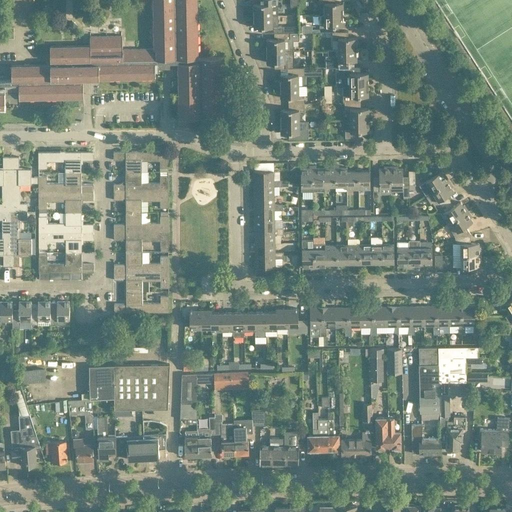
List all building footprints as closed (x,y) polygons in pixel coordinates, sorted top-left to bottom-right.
[(0,108),(6,108),(6,97),(19,96),(19,98),(83,97),(83,81),(81,81),(81,78),(96,78),(155,77),(155,68),(166,68),(178,68),(178,83),(178,84),(180,84),(181,89),(178,89),(179,97),(178,97),(178,98),(181,98),(181,103),(178,103),(179,103),(179,111),(178,111),(179,111),(181,111),(181,117),(179,117),(203,117),(203,113),(223,112),(221,112),(221,106),(223,106),(223,98),(220,98),(220,93),(223,93),(223,92),(222,92),(222,84),(220,84),(220,79),(223,79),(223,78),(222,78),(222,70),(220,70),(220,65),(222,65),(222,64),(222,56),(198,57),(198,50),(198,49),(196,49),(196,44),(198,44),(198,36),(198,35),(196,35),(195,30),(198,30),(198,22),(198,21),(195,21),(195,16),(197,16),(197,8),(198,8),(198,7),(195,8),(195,2),(197,2),(197,0),(153,0),(154,48),(123,49),(122,35),(96,36),(90,36),(90,45),(50,45),(51,64),(12,64),(12,79),(0,79),(0,108)] [(260,0),(261,3),(254,3),(254,15),(272,14),(278,14),(277,0),(260,0)] [(319,0),(319,14),(321,14),(343,13),(343,2),(332,2),(331,0),(319,0)] [(321,23),(320,23),(320,29),(320,31),(320,32),(333,31),(333,25),(335,25),(343,25),(343,13),(321,14),(321,23)] [(272,14),(254,15),(254,26),(262,26),(265,26),(265,32),(262,32),(274,32),(277,32),(298,32),(298,25),(283,26),(278,26),(278,14),(272,14)] [(73,22),(68,27),(74,32),(78,27),(73,22)] [(6,26),(6,38),(14,38),(14,26),(6,26)] [(348,31),(333,31),(333,39),(338,39),(338,49),(357,49),(356,37),(345,37),(345,31),(348,31)] [(274,38),(266,38),(267,50),(285,50),(294,49),(294,40),(299,40),(299,32),(298,32),(277,32),(278,38),(274,38)] [(285,50),(267,50),(267,62),(275,62),(278,61),(278,67),(275,67),(275,68),(288,67),(290,67),(291,67),(294,67),(294,49),(285,50)] [(338,56),(326,56),(326,67),(333,67),(337,67),(344,67),(344,66),(346,66),(349,66),(351,66),(351,63),(351,60),(357,60),(357,49),(338,49),(338,56)] [(344,67),(337,67),(337,71),(344,71),(344,74),(343,75),(343,84),(350,84),(368,84),(368,72),(360,72),(357,72),(357,66),(360,66),(351,66),(349,66),(346,66),(344,66),(344,67)] [(288,73),(280,73),(280,85),(299,85),(299,84),(306,84),(306,75),(304,75),(304,68),(304,67),(294,67),(291,67),(290,67),(291,73),(288,73)] [(350,84),(343,84),(343,94),(343,102),(345,102),(361,102),(361,101),(357,101),(357,96),(360,96),(369,95),(368,84),(350,84)] [(289,102),(289,103),(304,102),(304,94),(299,95),(299,85),(280,85),(281,97),(292,97),(292,102),(289,102)] [(281,109),(281,120),(299,120),(299,111),(305,111),(304,102),(289,103),(292,103),(292,109),(281,109)] [(350,110),(350,119),(369,119),(369,107),(358,108),(357,102),(361,102),(345,102),(345,110),(350,110)] [(351,129),(345,129),(345,137),(358,137),(358,131),(361,131),(369,131),(369,128),(369,119),(350,119),(351,128),(351,129)] [(299,120),(281,120),(281,128),(281,132),(289,132),(289,138),(303,138),(305,138),(308,138),(308,121),(299,121),(299,120)] [(65,160),(65,171),(82,171),(82,159),(93,159),(93,151),(65,151),(65,150),(60,150),(60,151),(38,151),(39,167),(47,167),(47,160),(65,160)] [(132,151),(114,151),(114,159),(126,159),(126,171),(142,171),(142,160),(160,160),(160,167),(160,171),(169,171),(168,167),(169,167),(169,151),(137,151),(137,150),(132,150),(132,151)] [(3,168),(0,167),(0,184),(2,184),(2,202),(0,202),(0,210),(11,211),(11,156),(3,156),(3,168)] [(19,156),(11,156),(11,211),(26,211),(26,202),(19,202),(19,184),(32,184),(32,183),(39,182),(39,176),(32,176),(32,168),(19,168),(19,156)] [(429,161),(427,163),(427,167),(429,170),(433,170),(435,167),(435,163),(433,161),(429,161)] [(347,166),(335,167),(336,185),(336,190),(347,190),(347,188),(348,188),(347,170),(347,166)] [(391,186),(391,166),(384,166),(384,168),(379,168),(379,176),(373,176),(373,190),(380,190),(380,186),(391,186)] [(398,166),(391,166),(391,186),(396,186),(396,191),(403,191),(403,190),(409,190),(409,189),(409,184),(409,176),(403,176),(403,167),(398,167),(398,166)] [(313,191),(313,167),(301,167),(301,191),(313,191)] [(324,167),(313,167),(313,191),(324,191),(324,185),(324,167)] [(335,167),(324,167),(324,185),(336,185),(335,167)] [(254,170),(254,183),(274,182),(274,186),(278,185),(278,179),(274,179),(274,170),(254,170)] [(358,170),(347,170),(348,188),(359,188),(358,170)] [(370,170),(358,170),(359,188),(370,188),(370,170)] [(39,175),(39,191),(94,191),(94,183),(82,183),(82,171),(65,171),(66,182),(47,182),(47,175),(39,175)] [(126,183),(114,183),(114,191),(169,191),(169,175),(169,171),(160,171),(161,175),(160,175),(160,182),(142,182),(142,171),(126,171),(126,183)] [(426,180),(432,191),(449,180),(446,174),(444,175),(442,171),(426,180)] [(428,194),(432,191),(426,180),(420,184),(425,193),(427,192),(428,194)] [(428,194),(426,196),(431,203),(433,202),(437,209),(438,208),(450,200),(447,195),(454,191),(452,187),(453,186),(449,180),(432,191),(428,194)] [(254,183),(254,195),(274,194),(274,186),(274,182),(254,183)] [(94,191),(39,191),(39,207),(39,211),(47,211),(47,207),(47,200),(66,200),(66,211),(82,211),(82,199),(94,199),(94,191)] [(126,199),(126,211),(142,211),(142,200),(160,200),(160,207),(169,207),(169,191),(114,191),(114,199),(126,199)] [(254,195),(255,207),(274,206),(274,210),(279,210),(279,203),(274,203),(274,194),(254,195)] [(445,211),(451,221),(468,210),(465,204),(463,205),(461,201),(453,205),(450,200),(438,208),(442,213),(445,211)] [(255,207),(255,219),(275,218),(274,210),(274,206),(255,207)] [(0,237),(0,253),(3,253),(3,265),(12,265),(11,211),(0,210),(0,219),(2,219),(2,237),(0,237)] [(454,233),(455,238),(471,233),(466,226),(473,221),(471,217),(472,216),(468,210),(451,221),(448,223),(454,233)] [(11,211),(12,265),(20,265),(20,253),(32,253),(32,237),(19,237),(19,219),(26,219),(26,211),(11,211)] [(39,215),(39,231),(94,231),(94,223),(82,223),(82,211),(66,211),(66,222),(47,222),(47,215),(47,211),(39,211),(39,215)] [(114,223),(114,231),(169,231),(169,215),(169,211),(161,211),(161,215),(160,215),(160,222),(142,222),(142,211),(126,211),(126,223),(114,223)] [(255,219),(255,231),(275,230),(275,234),(279,234),(279,227),(275,227),(275,218),(255,219)] [(255,231),(255,243),(275,242),(275,234),(275,230),(255,231)] [(66,240),(66,251),(82,251),(82,239),(94,239),(94,231),(39,231),(39,248),(48,248),(48,240),(66,240)] [(126,239),(126,251),(142,251),(142,240),(161,240),(161,247),(161,251),(169,251),(169,247),(169,231),(114,231),(114,239),(126,239)] [(461,243),(461,254),(481,254),(481,247),(479,247),(479,242),(471,242),(471,233),(455,238),(457,243),(461,243)] [(348,238),(348,244),(348,262),(360,262),(359,244),(359,238),(348,238)] [(409,239),(409,241),(409,265),(420,265),(420,247),(420,239),(409,239)] [(314,248),(314,242),(307,242),(307,240),(302,240),(302,267),(314,267),(314,248)] [(409,265),(409,241),(397,241),(397,265),(409,265)] [(432,241),(420,241),(420,247),(420,265),(432,265),(432,255),(432,246),(432,241)] [(255,243),(255,255),(275,254),(275,258),(279,258),(279,251),(275,251),(275,242),(255,243)] [(325,242),(314,242),(314,248),(314,267),(326,266),(325,244),(325,242)] [(382,243),(371,244),(371,262),(383,262),(382,243)] [(394,243),(382,243),(383,262),(394,262),(394,243)] [(337,244),(325,244),(326,266),(326,263),(337,262),(337,244)] [(348,244),(337,244),(337,262),(348,262),(348,244)] [(371,244),(359,244),(360,262),(371,262),(371,244)] [(39,255),(39,272),(40,272),(40,278),(50,278),(62,277),(62,278),(71,278),(82,278),(82,279),(85,279),(85,278),(88,278),(88,276),(90,276),(90,273),(92,273),(92,272),(94,271),(94,263),(82,263),(82,251),(66,251),(66,262),(48,262),(48,255),(47,255),(47,251),(39,251),(39,255)] [(114,263),(114,271),(169,271),(169,255),(161,255),(161,262),(142,262),(142,251),(126,251),(126,263),(114,263)] [(275,254),(255,255),(256,267),(275,267),(275,258),(275,254)] [(481,254),(461,254),(461,266),(457,266),(457,272),(471,272),(471,266),(480,266),(480,261),(481,261),(481,254)] [(126,279),(126,291),(143,291),(142,280),(161,280),(161,287),(169,287),(169,271),(114,271),(114,279),(126,279)] [(505,303),(510,312),(511,311),(511,287),(497,295),(497,304),(505,303)] [(143,291),(126,291),(126,303),(114,303),(114,312),(170,311),(169,295),(161,295),(161,302),(143,302),(143,291)] [(57,311),(51,311),(51,320),(51,324),(57,323),(57,320),(70,320),(70,300),(57,301),(57,311)] [(6,320),(13,320),(13,311),(13,301),(0,301),(0,311),(0,323),(6,324),(6,320)] [(13,311),(13,320),(13,328),(20,328),(20,320),(32,320),(32,311),(32,301),(19,301),(19,311),(13,311)] [(38,311),(32,311),(32,320),(32,324),(39,324),(39,320),(51,320),(51,311),(51,301),(38,301),(38,311)] [(457,305),(449,305),(449,325),(459,325),(462,324),(461,304),(457,304),(457,305)] [(466,304),(461,304),(462,324),(459,325),(459,329),(465,329),(465,324),(475,324),(474,304),(466,305),(466,304)] [(424,305),(411,306),(411,325),(408,325),(408,330),(415,329),(415,325),(424,325),(424,305)] [(436,305),(424,305),(424,325),(433,325),(437,325),(436,305)] [(449,305),(436,305),(437,325),(433,325),(434,329),(440,329),(440,325),(449,325),(449,305)] [(318,307),(310,307),(310,317),(310,336),(316,336),(316,327),(320,327),(323,327),(323,306),(318,306),(318,307)] [(320,327),(320,331),(327,331),(326,327),(336,326),(336,307),(328,307),(328,306),(323,306),(323,327),(320,327)] [(336,326),(345,326),(348,326),(348,306),(336,307),(336,326)] [(348,326),(345,326),(345,330),(352,330),(352,326),(361,326),(361,306),(348,306),(348,326)] [(373,306),(361,306),(361,326),(370,326),(374,326),(373,306)] [(386,306),(373,306),(374,326),(370,326),(371,330),(377,330),(377,326),(386,326),(386,306)] [(399,306),(386,306),(386,326),(395,326),(395,330),(395,332),(399,332),(399,325),(399,306)] [(411,306),(399,306),(399,325),(408,325),(411,325),(411,306)] [(287,308),(276,308),(277,326),(287,326),(287,308)] [(298,308),(287,308),(287,326),(299,326),(299,321),(298,308)] [(190,327),(201,327),(201,309),(190,309),(190,327)] [(212,309),(201,309),(201,327),(211,327),(212,327),(212,312),(212,309)] [(212,330),(223,330),(222,312),(212,312),(212,309),(212,330)] [(244,311),(233,312),(234,330),(234,336),(244,336),(244,329),(244,311)] [(255,311),(244,311),(244,329),(255,329),(255,311)] [(266,311),(255,311),(255,329),(255,336),(266,336),(266,334),(266,329),(266,311)] [(276,311),(266,311),(266,329),(277,329),(277,326),(276,311)] [(223,330),(234,330),(233,312),(222,312),(223,330)] [(479,343),(479,348),(488,348),(488,333),(485,333),(485,338),(479,338),(479,343)] [(440,412),(440,393),(439,381),(439,356),(439,347),(419,347),(420,413),(421,413),(440,412)] [(439,356),(439,381),(449,381),(449,379),(457,379),(457,381),(467,381),(466,366),(466,363),(466,356),(478,356),(478,347),(439,347),(439,356)] [(383,348),(371,348),(371,379),(384,379),(383,348)] [(399,348),(387,348),(387,365),(402,365),(402,348),(401,348),(399,348)] [(183,370),(196,370),(196,365),(195,360),(183,361),(183,370)] [(170,363),(114,364),(115,397),(115,408),(168,407),(170,363)] [(114,364),(89,365),(89,378),(90,392),(90,398),(91,398),(93,398),(115,397),(114,364)] [(25,380),(48,381),(49,368),(25,367),(25,380)] [(248,370),(231,371),(232,384),(232,388),(250,387),(249,383),(248,370)] [(232,384),(231,371),(214,372),(214,382),(215,385),(232,384)] [(214,372),(197,373),(197,383),(214,382),(214,372)] [(180,418),(186,418),(197,418),(197,383),(197,373),(182,373),(180,418)] [(371,381),(371,395),(377,395),(380,381),(371,381)] [(440,393),(449,393),(449,381),(439,381),(440,393)] [(449,393),(440,393),(440,412),(440,416),(450,416),(449,393)] [(70,399),(68,400),(70,415),(86,414),(86,428),(95,428),(94,416),(94,414),(93,414),(93,407),(93,398),(91,398),(90,398),(82,399),(70,399)] [(60,401),(55,401),(56,411),(69,410),(68,400),(68,399),(60,399),(60,400),(60,401)] [(362,404),(362,421),(372,421),(372,404),(362,404)] [(15,436),(12,440),(13,446),(15,446),(16,457),(22,456),(22,464),(29,464),(31,465),(34,465),(35,464),(37,464),(36,446),(41,446),(37,434),(34,425),(30,413),(27,405),(19,406),(19,414),(20,429),(21,436),(15,436)] [(313,434),(308,435),(308,439),(308,449),(319,449),(318,434),(319,434),(318,423),(318,418),(318,411),(313,411),(313,415),(313,424),(313,434)] [(333,411),(328,411),(328,413),(328,418),(328,427),(329,449),(339,449),(339,439),(339,434),(334,434),(333,413),(333,411)] [(265,415),(252,415),(252,416),(253,424),(265,424),(265,415)] [(448,416),(440,416),(441,436),(441,440),(447,440),(447,448),(448,448),(449,450),(452,450),(453,448),(459,449),(460,439),(462,439),(462,428),(466,428),(466,418),(466,416),(454,415),(454,420),(448,420),(448,416)] [(115,435),(115,434),(106,435),(105,416),(97,416),(98,428),(99,460),(109,459),(109,452),(116,451),(115,435)] [(497,428),(480,428),(480,434),(482,434),(481,450),(501,451),(501,443),(508,443),(508,445),(510,417),(498,416),(497,428)] [(234,426),(246,426),(246,417),(234,417),(234,423),(234,426)] [(388,417),(376,417),(377,447),(378,447),(379,448),(382,448),(383,447),(385,447),(385,445),(389,445),(388,417)] [(394,417),(388,417),(389,445),(393,445),(393,447),(395,447),(396,447),(399,447),(400,446),(401,446),(401,430),(394,430),(394,417)] [(328,418),(318,418),(318,423),(319,434),(318,434),(319,449),(329,449),(328,427),(328,418)] [(216,420),(216,433),(221,433),(222,453),(236,453),(235,440),(234,426),(234,423),(220,423),(220,419),(216,420)] [(423,423),(412,423),(412,442),(413,452),(412,452),(441,452),(441,440),(441,436),(432,436),(423,436),(423,423)] [(249,452),(248,439),(247,439),(247,431),(246,426),(234,426),(235,440),(236,453),(249,452)] [(210,427),(197,428),(198,429),(198,437),(198,441),(199,455),(212,454),(212,444),(211,436),(210,433),(210,427)] [(185,442),(184,442),(185,455),(199,455),(198,441),(198,437),(198,429),(185,430),(186,436),(185,436),(185,442)] [(299,464),(299,447),(300,447),(300,443),(298,443),(298,430),(285,431),(285,437),(285,464),(299,464)] [(158,433),(144,434),(145,457),(159,457),(159,446),(165,446),(165,448),(166,448),(167,433),(158,433)] [(116,434),(115,434),(115,435),(116,451),(116,455),(117,455),(116,454),(128,453),(128,458),(145,457),(144,434),(143,434),(144,438),(130,439),(130,435),(116,436),(116,434)] [(260,463),(285,464),(285,437),(270,437),(270,445),(260,444),(260,463)] [(73,439),(73,441),(74,451),(77,451),(77,459),(84,459),(84,461),(92,461),(92,443),(84,444),(83,438),(73,439)] [(371,454),(370,438),(343,439),(343,454),(371,454)] [(66,439),(46,442),(46,449),(52,448),(53,462),(57,462),(59,463),(61,463),(63,461),(68,461),(66,439)] [(407,511),(420,511),(421,504),(414,504),(413,503),(411,503),(410,504),(408,504),(407,511)] [(440,511),(441,508),(435,508),(435,504),(431,504),(430,503),(426,503),(425,504),(424,504),(424,511),(440,511)]
